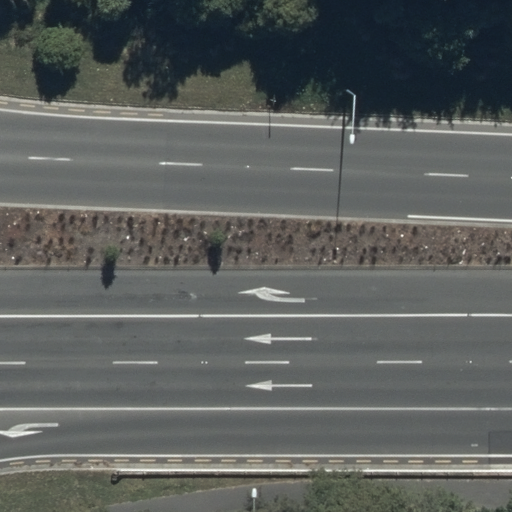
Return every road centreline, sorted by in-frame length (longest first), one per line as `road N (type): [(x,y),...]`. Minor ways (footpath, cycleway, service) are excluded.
road 1 (trunk): [(0,160),(511,180)]
road 2 (trunk): [(511,431),(63,430),(0,437)]
road 3 (trunk): [(511,363),(0,361)]
